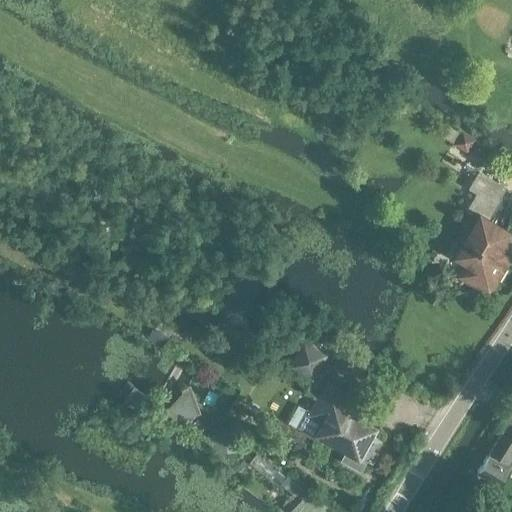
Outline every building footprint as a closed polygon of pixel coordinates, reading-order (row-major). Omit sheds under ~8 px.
[(479,157),(485,146),(461,130),(452,144),(466,152),(468,149),(479,157)] [(486,290),(509,252),(497,245),(505,233),(487,222),(501,199),(498,197),(505,187),(478,171),(468,188),(476,192),(465,210),(478,218),(456,255),(469,262),(461,274),(486,290)] [(311,378),(324,355),(313,349),(303,344),(295,356),(290,366),(311,378)] [(177,426),(200,412),(189,383),(166,410),(177,426)] [(356,454),(371,428),(358,421),(365,409),(327,387),(312,413),(324,420),(317,432),(356,454)] [(311,437),(320,422),(304,413),(295,427),(311,437)] [(231,430),(215,433),(218,453),(235,450),(231,430)] [(302,489),(287,476),(281,483),(296,496),(302,489)] [(287,511),(295,511),(304,502),(296,496),(284,509),(287,511)]
